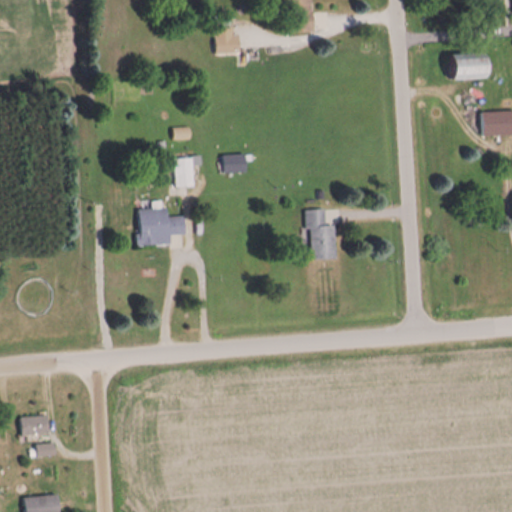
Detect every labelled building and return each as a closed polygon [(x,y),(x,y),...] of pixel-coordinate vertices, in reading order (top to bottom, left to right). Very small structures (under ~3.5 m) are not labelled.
[(284,0),(285,34),(315,33),(314,0),(284,0)] [(241,36),(216,36),(216,54),(241,54),(241,36)] [(494,56),(457,56),(457,79),(494,79),(494,56)] [(511,135),(511,112),(481,112),(481,136),(511,135)] [(220,155),(220,174),(247,174),(247,155),(220,155)] [(175,158),(175,187),(195,187),(195,158),(175,158)] [(138,209),(139,246),(172,245),(171,235),(186,235),(186,217),(169,217),(168,208),(138,209)] [(337,260),(337,225),(327,225),(327,211),(309,211),(309,260),(337,260)] [(19,435),(49,435),(49,417),(19,417),(19,435)] [(23,511),(60,511),(60,495),(22,498),(23,511)]
